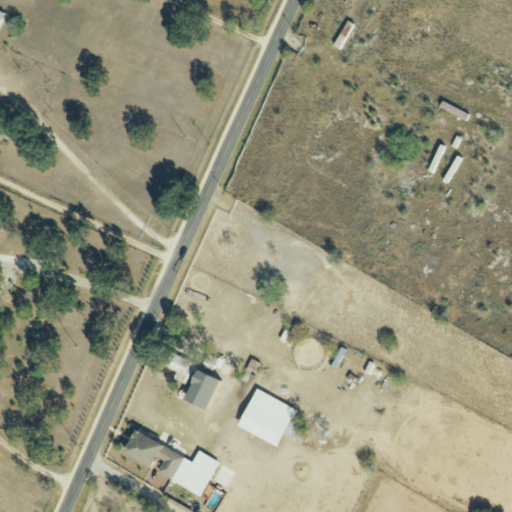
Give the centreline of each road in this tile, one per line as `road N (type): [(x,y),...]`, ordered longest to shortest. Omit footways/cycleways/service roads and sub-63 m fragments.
road 1 (tertiary): [(65,511),(294,0)]
road 2 (residential): [(236,133),(90,66),(0,36)]
